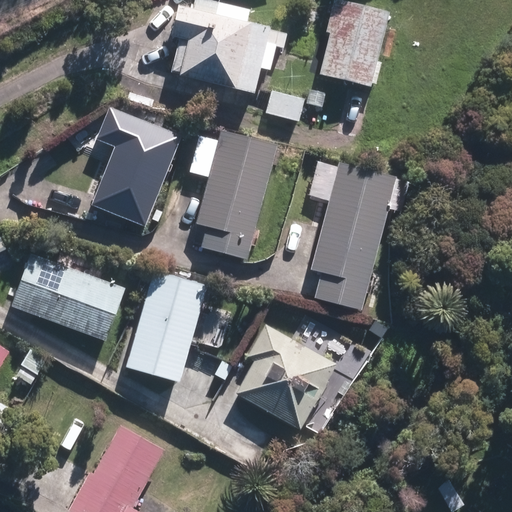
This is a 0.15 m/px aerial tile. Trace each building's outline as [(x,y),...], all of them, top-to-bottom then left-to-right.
[(318,75),(371,88),(390,13),(336,0),(333,0),(325,34),(329,35),(318,75)] [(271,28),(179,7),(172,37),(189,41),(180,77),(255,95),(271,28)] [(264,114),(298,123),(302,104),(321,109),(325,94),(306,90),(303,99),(269,90),(264,114)] [(146,227),(182,137),(109,108),(95,141),(113,148),(91,206),(146,227)] [(248,260),(278,145),(220,130),(196,225),(206,228),(201,248),(248,260)] [(362,311),(397,179),(337,163),(309,270),(320,273),(313,298),(362,311)] [(0,228),(0,275),(22,266),(5,226),(0,228)] [(67,293),(56,328),(127,349),(149,277),(70,253),(58,291),(67,293)] [(175,388),(206,287),(152,271),(122,372),(175,388)] [(291,344),(263,327),(244,358),(251,362),(231,396),(314,445),(370,351),(308,315),(291,344)] [(0,365),(9,351),(0,345),(0,365)] [(161,452),(118,428),(90,476),(86,474),(64,511),(130,511),(129,511),(161,452)]
